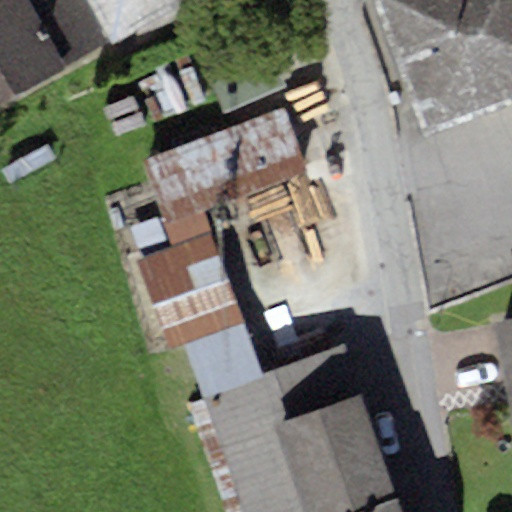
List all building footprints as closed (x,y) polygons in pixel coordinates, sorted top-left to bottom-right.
[(0,0),(0,108),(68,71),(28,0),(0,0)] [(28,0),(68,71),(111,48),(84,0),(28,0)] [(84,0),(111,48),(114,52),(211,0),(84,0)] [(511,0),(372,0),(423,137),(511,104),(511,0)] [(283,111),(146,160),(165,223),(200,210),(305,173),(283,111)] [(175,249),(210,236),(200,210),(165,223),(175,249)] [(175,249),(139,263),(174,352),(186,348),(245,325),(210,236),(175,249)] [(511,324),(497,328),(511,395),(511,324)] [(186,348),(205,400),(265,378),(245,325),(186,348)] [(243,511),(306,511),(274,424),(360,393),(345,349),(265,378),(205,400),(243,511)] [(360,393),(274,424),(306,511),(366,511),(397,501),(360,393)] [(401,511),(397,501),(366,511),(401,511)]
